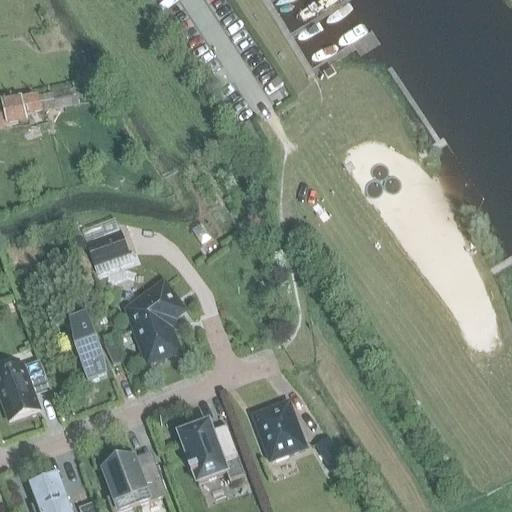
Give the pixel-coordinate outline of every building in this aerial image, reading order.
[(80,106),(76,90),(21,101),(20,100),(0,103),(0,129),(26,125),(24,117),(80,106)] [(220,217),(223,232),(236,229),(233,214),(220,217)] [(127,256),(120,234),(85,247),(93,268),(127,256)] [(180,313),(163,289),(135,309),(132,321),(148,364),(176,354),(167,331),(170,321),(180,313)] [(104,364),(86,316),(68,323),(74,351),(87,387),(107,379),(104,364)] [(125,363),(115,336),(102,340),(104,351),(113,368),(125,363)] [(47,387),(39,363),(23,369),(23,368),(0,376),(0,402),(8,424),(39,413),(34,398),(37,390),(47,387)] [(305,451),(288,405),(252,419),(269,464),(305,451)] [(211,434),(207,424),(177,435),(191,473),(189,474),(190,478),(193,477),(197,488),(198,488),(198,487),(225,477),(229,487),(230,487),(230,485),(245,479),(226,429),(211,434)] [(344,468),(327,440),(314,448),(331,476),(344,468)] [(136,469),(134,461),(102,473),(112,500),(106,502),(109,511),(130,511),(167,498),(153,463),(136,469)] [(70,511),(57,477),(28,488),(35,506),(29,508),(30,511),(70,511)]
